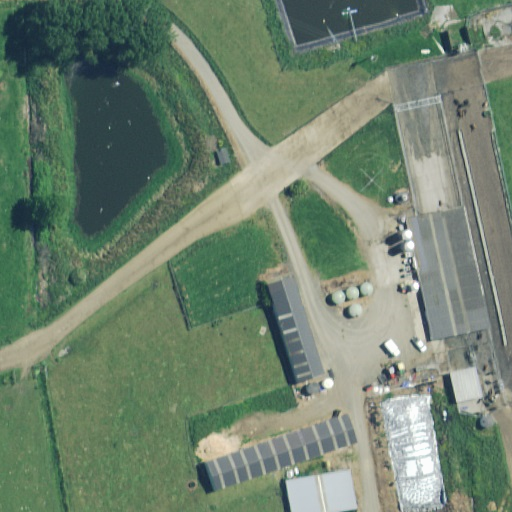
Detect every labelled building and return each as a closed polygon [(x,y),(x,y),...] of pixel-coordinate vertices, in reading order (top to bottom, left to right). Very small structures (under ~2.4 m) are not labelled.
[(406,220),(408,230),(410,239),(414,258),(410,259),(412,269),(416,269),(432,341),(489,328),(463,208),(406,220)] [(323,376),(294,277),(266,285),(295,384),(323,376)] [(478,398),(472,369),(449,374),(455,403),(478,398)] [(356,444),(346,414),(203,463),(213,492),(356,444)] [(338,511),(357,509),(350,471),(286,481),(291,511),(338,511)]
